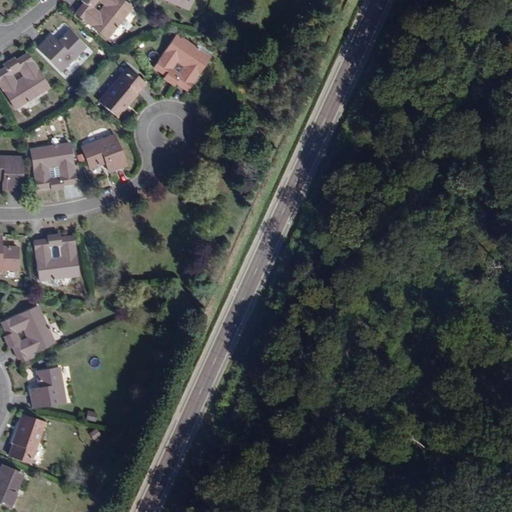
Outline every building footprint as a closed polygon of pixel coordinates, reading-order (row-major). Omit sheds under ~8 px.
[(105,39),(131,8),(121,0),(94,0),(96,2),(97,0),(101,0),(106,5),(97,16),(90,9),(93,5),(86,0),(84,3),(75,14),(105,39)] [(191,0),(163,0),(188,10),(191,0)] [(60,72),(85,47),(70,33),(65,38),(63,36),(56,43),(49,36),(36,49),(60,72)] [(209,58),(176,35),(154,68),(166,76),(168,78),(173,71),(169,68),(174,60),(187,68),(181,76),(177,73),(172,81),(175,83),(187,90),(209,58)] [(0,86),(14,110),(48,88),(27,55),(14,63),(12,64),(16,71),(20,69),(26,77),(13,85),(8,76),(12,74),(8,66),(4,69),(0,71),(0,86)] [(14,63),(12,59),(2,65),(4,69),(8,66),(12,64),(14,63)] [(115,116),(143,84),(127,70),(98,101),(115,116)] [(172,81),(168,78),(166,76),(164,80),(173,86),(175,83),(172,81)] [(126,166),(114,136),(81,148),(88,167),(95,164),(96,167),(105,163),(109,173),(126,166)] [(75,183),(69,144),(29,150),(36,189),(50,187),(54,187),(52,178),(47,179),(46,169),(60,167),(62,176),(56,177),(58,186),(62,185),(75,183)] [(21,191),(22,158),(0,156),(0,179),(3,180),(2,190),(21,191)] [(78,275),(73,236),(58,238),(55,239),(56,247),(61,246),(62,257),(48,259),(46,249),(51,248),(50,239),(46,240),(33,242),(38,281),(78,275)] [(0,270),(16,271),(17,250),(9,250),(9,248),(0,247),(0,239),(0,238),(0,237),(0,270)] [(53,343),(37,307),(1,323),(7,336),(8,339),(16,336),(14,331),(23,327),(29,340),(20,344),(18,340),(10,343),(11,346),(17,359),(53,343)] [(65,403),(59,368),(38,372),(40,379),(37,380),(39,389),(29,391),(32,409),(65,403)] [(95,422),(96,413),(86,411),(85,420),(95,422)] [(29,463),(43,423),(23,416),(9,456),(29,463)] [(0,503),(10,508),(23,475),(3,466),(0,474),(0,503)]
